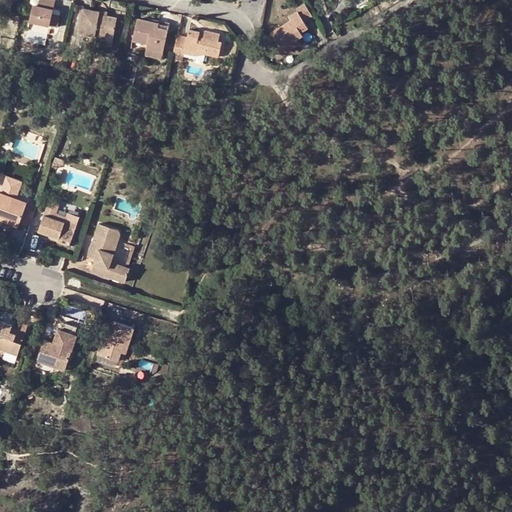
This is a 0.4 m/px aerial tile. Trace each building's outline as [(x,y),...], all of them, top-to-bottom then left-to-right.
[(33,4),(30,20),(58,26),(61,14),(53,13),(54,8),(55,0),(39,0),(38,5),(33,4)] [(304,20),(312,15),(304,2),(296,7),(298,10),(289,16),(291,19),(271,31),(282,47),(297,38),(302,35),(300,31),(308,27),(304,20)] [(84,7),(79,32),(96,35),(96,31),(107,33),(114,34),(117,17),(107,15),(100,14),(100,11),(84,7)] [(147,48),(164,51),(169,29),(156,26),(156,22),(138,18),(134,39),(148,42),(147,48)] [(188,37),(177,35),(173,53),(183,56),(184,53),(185,49),(196,51),(197,47),(206,48),(205,53),(219,56),(222,41),(218,40),(220,33),(206,30),(206,33),(200,31),(189,30),(188,37)] [(297,38),(282,47),(285,52),(300,43),(297,38)] [(148,42),(134,39),(132,45),(147,48),(148,42)] [(184,53),(196,55),(205,53),(206,48),(197,47),(196,51),(185,49),(184,53)] [(162,58),(164,51),(147,48),(145,54),(162,58)] [(55,158),(51,167),(56,169),(57,165),(62,167),(64,161),(55,158)] [(0,192),(0,214),(20,221),(27,201),(12,196),(3,193),(0,192)] [(58,213),(56,218),(66,222),(68,216),(58,213)] [(0,214),(0,219),(19,226),(20,221),(0,214)] [(59,237),(58,241),(70,244),(76,225),(66,222),(56,218),(44,214),(39,230),(49,233),(59,237)] [(96,263),(94,263),(92,270),(126,281),(130,267),(111,261),(121,233),(119,229),(99,223),(88,255),(95,257),(98,258),(96,263)] [(8,337),(11,331),(13,325),(0,320),(0,348),(18,355),(28,324),(20,322),(16,333),(14,339),(8,337)] [(126,343),(130,344),(136,327),(115,320),(110,334),(109,337),(104,335),(98,354),(120,361),(124,351),(126,343)] [(63,322),(60,330),(74,334),(77,327),(63,322)] [(65,370),(71,352),(60,348),(61,345),(72,349),(77,335),(74,334),(60,330),(58,329),(53,342),(44,339),(36,361),(65,370)]
